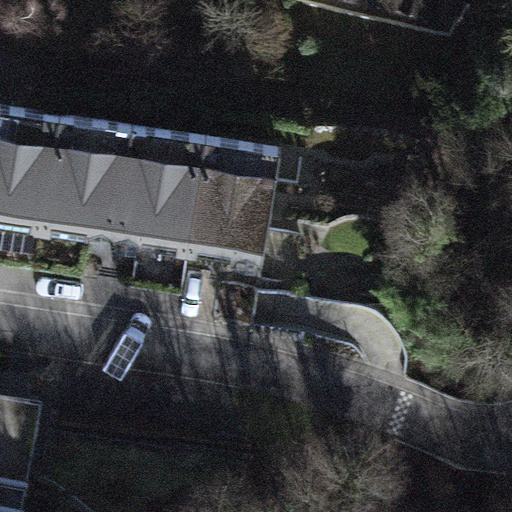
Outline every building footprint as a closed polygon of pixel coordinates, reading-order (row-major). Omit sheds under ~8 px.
[(464,0),(403,0),(461,14),(464,0)] [(56,108),(0,98),(0,243),(33,249),(56,108)] [(132,120),(56,108),(33,249),(108,261),(132,120)] [(207,132),(132,120),(108,261),(184,274),(207,132)] [(282,144),(207,132),(184,274),(259,286),(282,144)] [(33,511),(52,402),(0,395),(0,511),(33,511)]
